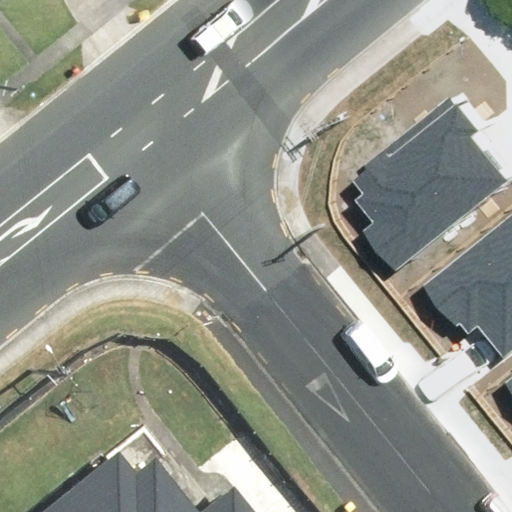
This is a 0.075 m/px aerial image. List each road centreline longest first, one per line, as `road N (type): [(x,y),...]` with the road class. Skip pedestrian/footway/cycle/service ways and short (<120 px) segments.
road 1 (residential): [(453,511),(134,135)]
road 2 (secondary): [(134,135),(306,0)]
road 3 (secondary): [(0,245),(134,135)]
